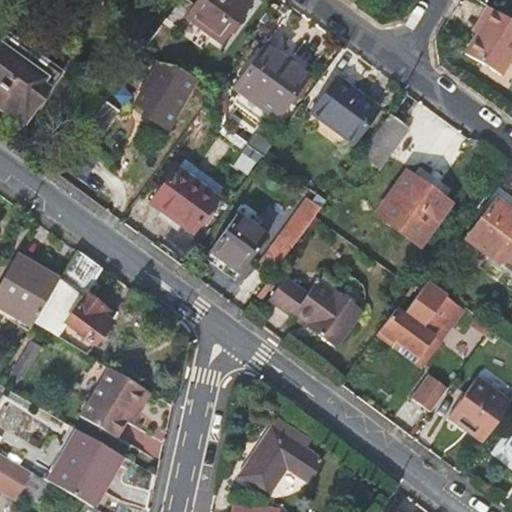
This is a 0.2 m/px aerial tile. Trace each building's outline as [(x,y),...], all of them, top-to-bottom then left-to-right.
[(190,0),(187,5),(181,0),(176,0),(164,17),(174,25),(181,14),(221,44),(251,3),(246,0),(190,0)] [(511,17),(484,1),(475,16),(480,20),(473,29),(462,49),(501,72),(511,53),(511,17)] [(470,27),(473,29),(480,20),(475,16),(470,27)] [(9,51),(0,44),(0,110),(18,124),(34,101),(29,96),(42,76),(22,62),(27,54),(14,44),(9,51)] [(300,76),(307,66),(281,46),(273,55),(260,45),(228,87),(269,118),(300,76)] [(178,93),(188,76),(171,65),(157,58),(132,105),(139,108),(136,114),(158,127),(165,113),(171,116),(182,96),(178,93)] [(302,119),(343,149),(373,107),(333,78),(302,119)] [(120,106),(106,95),(93,113),(80,131),(94,141),(120,106)] [(406,127),(388,113),(367,141),(387,155),(406,127)] [(148,199),(187,230),(212,196),(172,167),(148,199)] [(375,214),(417,244),(448,202),(406,172),(375,214)] [(324,178),(313,192),(324,201),(334,186),(324,178)] [(469,240),(511,271),(511,211),(497,201),(469,240)] [(250,273),(263,283),(310,219),(297,208),(250,273)] [(234,212),(208,247),(238,270),(264,235),(234,212)] [(232,278),(238,270),(208,247),(201,257),(232,278)] [(84,291),(100,268),(75,249),(58,279),(82,293),(84,291)] [(0,284),(0,307),(31,326),(33,322),(58,279),(17,255),(0,284)] [(296,310),(313,322),(322,329),(318,334),(334,345),(362,307),(335,288),(333,290),(316,278),(307,291),(285,274),(269,295),(293,314),(296,310)] [(443,296),(425,283),(403,313),(396,308),(379,331),(377,333),(393,345),(396,343),(418,360),(435,335),(442,341),(464,312),(461,309),(443,296)] [(66,324),(58,337),(86,353),(113,320),(103,314),(106,309),(84,291),(82,293),(62,321),(66,324)] [(309,327),(318,334),(322,329),(313,322),(309,327)] [(393,345),(377,333),(375,336),(421,370),(438,346),(442,341),(435,335),(418,360),(396,343),(393,345)] [(151,392),(110,367),(81,415),(117,437),(126,421),(134,409),(139,412),(151,392)] [(432,409),(449,386),(430,372),(413,396),(432,409)] [(449,411),(484,438),(511,401),(476,376),(449,411)] [(139,412),(134,409),(126,421),(132,424),(139,412)] [(321,458),(271,425),(238,475),(267,494),(286,466),(307,480),(321,458)] [(94,507),(124,455),(115,450),(88,435),(76,427),(47,479),(53,483),(85,501),(94,507)] [(0,490),(16,500),(22,490),(33,471),(0,452),(0,490)] [(42,501),(53,483),(47,479),(33,471),(22,490),(42,501)] [(234,498),(231,511),(273,511),(275,507),(234,498)] [(78,511),(97,511),(99,510),(94,507),(85,501),(78,511)]
